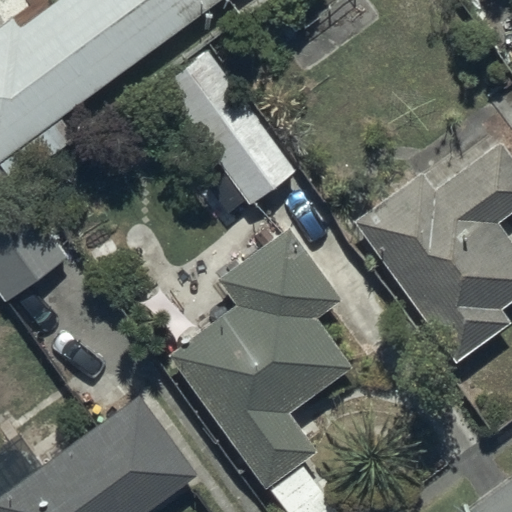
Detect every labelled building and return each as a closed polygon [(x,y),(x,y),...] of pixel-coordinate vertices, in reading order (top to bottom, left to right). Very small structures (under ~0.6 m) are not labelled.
[(0,188),(72,135),(58,115),(213,0),(61,0),(22,29),(11,14),(0,22),(0,188)] [(250,205),(297,171),(210,54),(163,88),(250,205)] [(428,167),(353,223),(460,361),(511,322),(511,320),(502,306),(511,298),(511,247),(495,225),(511,211),(511,159),(500,143),(442,186),(428,167)] [(69,261),(20,191),(0,204),(0,295),(6,305),(69,261)] [(239,304),(168,356),(264,488),(318,449),(293,416),(353,372),(317,322),(344,303),(292,232),(223,282),(239,304)] [(0,511),(152,511),(202,477),(143,393),(42,464),(21,435),(0,449),(0,511)]
